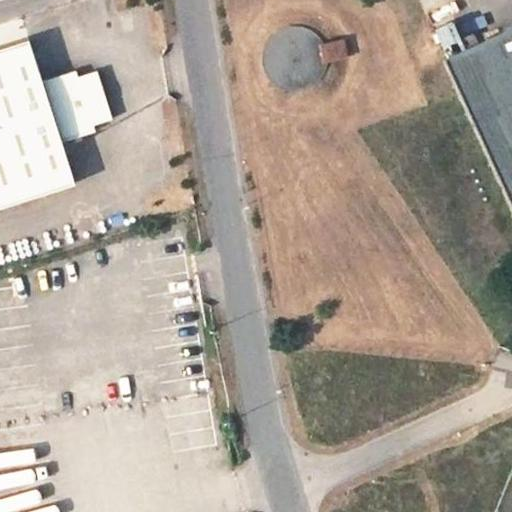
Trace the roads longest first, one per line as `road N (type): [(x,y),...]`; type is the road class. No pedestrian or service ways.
road 1 (residential): [(190,0),(261,414),(285,493)]
road 2 (residential): [(285,493),(511,389)]
